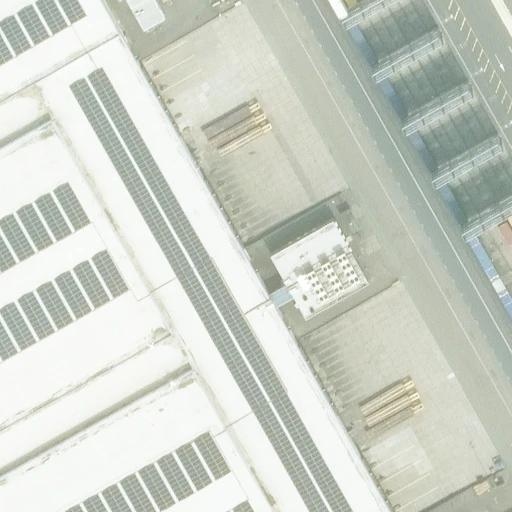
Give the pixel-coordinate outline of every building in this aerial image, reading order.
[(391,511),(294,340),(102,0),(0,0),(0,511),(391,511)] [(128,0),(143,26),(164,14),(155,0),(128,0)] [(432,0),(405,0),(396,6),(412,36),(443,19),(432,0)] [(372,59),(377,68),(410,51),(406,41),(388,50),(375,25),(350,38),(363,64),(372,59)] [(466,227),(502,208),(478,164),(442,184),(466,227)] [(347,200),(332,207),(342,227),(356,220),(347,200)] [(367,280),(348,247),(331,217),(269,253),(304,315),(367,280)] [(381,389),(392,368),(390,359),(395,350),(390,328),(395,318),(394,312),(403,310),(389,303),(379,322),(381,331),(366,323),(370,315),(367,304),(336,311),(329,325),(333,343),(355,355),(358,368),(369,374),(377,372),(381,389)]
